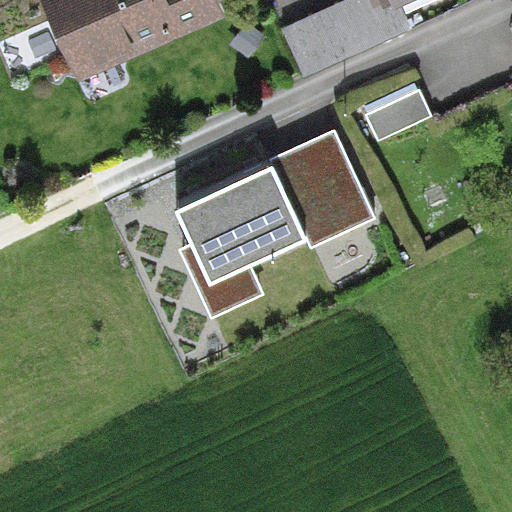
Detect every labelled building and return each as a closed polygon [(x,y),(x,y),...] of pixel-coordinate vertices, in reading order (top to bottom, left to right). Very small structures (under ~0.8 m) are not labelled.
[(38,0),(75,84),(226,18),(217,0),(38,0)] [(388,0),(344,0),(281,28),(303,76),(411,28),(402,6),(393,10),(388,0)] [(388,0),(393,10),(402,6),(416,0),(388,0)] [(419,88),(365,113),(377,140),(431,115),(419,88)] [(269,159),(272,165),(308,241),(311,249),(376,217),(334,128),(269,159)] [(272,165),(174,210),(189,243),(209,284),(251,266),(308,241),(272,165)] [(209,284),(189,243),(177,248),(211,318),(265,293),(251,266),(209,284)]
